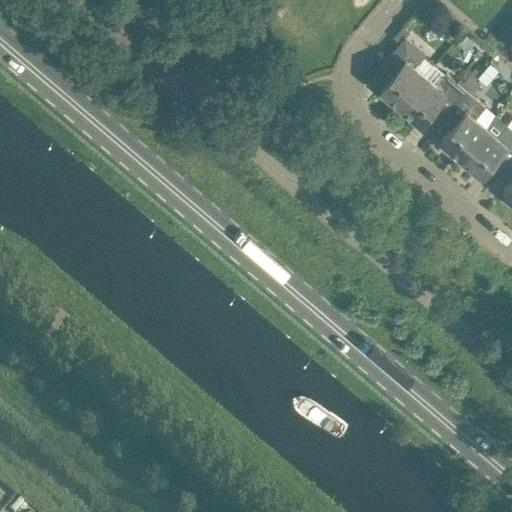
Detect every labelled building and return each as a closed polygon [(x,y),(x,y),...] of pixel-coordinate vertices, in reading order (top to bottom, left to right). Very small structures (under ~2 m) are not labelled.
[(425,53),(420,49),(405,36),(380,66),(380,67),(389,57),(399,65),(381,86),(401,103),(426,75),(414,65),(425,53)] [(457,80),(446,71),(436,83),(426,75),(401,103),(421,120),(438,99),(449,108),(475,78),(469,73),(463,80),(460,77),(457,80)] [(486,104),(476,96),(479,92),(475,89),(480,82),(475,78),(449,108),(460,117),(442,138),(462,155),(487,125),(476,116),(486,104)] [(511,126),(507,123),(497,114),(487,125),(462,155),(482,171),(499,150),(510,159),(511,156),(511,126)] [(511,156),(510,159),(511,161),(511,178),(503,189),(511,197),(511,156)]
